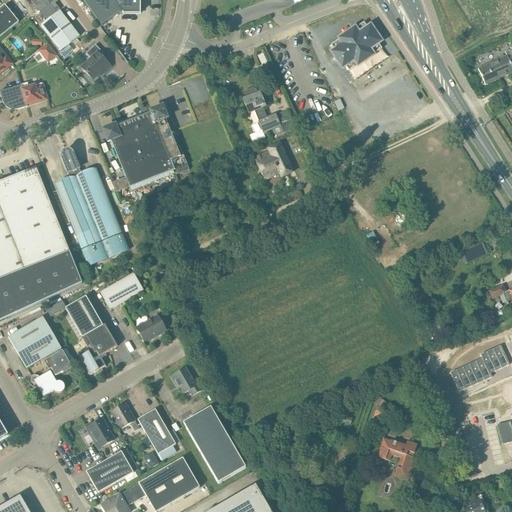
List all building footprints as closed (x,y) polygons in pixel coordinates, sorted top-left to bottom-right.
[(26,0),(18,6),(29,20),(39,13),(29,0),(26,0)] [(30,0),(47,21),(41,26),(47,34),(50,37),(60,51),(80,36),(60,11),(61,10),(56,4),(60,0),(30,0)] [(82,0),(102,27),(119,14),(120,14),(140,14),(139,0),(82,0)] [(0,38),(19,23),(5,6),(0,9),(0,38)] [(340,40),(332,46),(335,51),(332,53),(343,69),(346,67),(349,72),(358,66),(358,67),(374,56),(373,55),(381,49),(378,45),(381,42),(371,27),(367,29),(364,24),(356,30),(355,29),(339,40),(340,40)] [(47,44),(39,50),(45,58),(53,51),(47,44)] [(104,54),(95,46),(86,54),(91,59),(82,68),(93,81),(103,71),(105,73),(111,67),(101,57),(104,54)] [(511,46),(510,48),(511,49),(504,52),(507,57),(479,70),(486,86),(511,73),(511,46)] [(0,75),(13,65),(0,49),(0,75)] [(35,89),(35,87),(29,88),(28,84),(21,86),(27,105),(38,102),(39,103),(47,101),(43,87),(35,89)] [(17,110),(28,107),(27,105),(21,86),(0,92),(3,102),(3,103),(4,104),(4,105),(5,106),(5,107),(7,108),(9,109),(10,110),(12,111),(14,111),(16,111),(17,110)] [(276,113),(267,117),(263,109),(266,108),(260,93),(258,94),(256,90),(252,89),(245,92),(243,96),(245,100),(243,100),(249,115),(255,112),(258,121),(263,133),(273,129),(276,137),(296,129),(288,110),(276,115),(276,113)] [(126,178),(130,188),(130,189),(131,191),(174,174),(173,171),(174,171),(176,175),(189,170),(183,155),(180,156),(166,120),(168,119),(163,107),(150,112),(151,114),(117,128),(116,126),(103,131),(108,143),(111,142),(126,178)] [(255,157),(266,181),(279,174),(281,179),(293,173),(280,144),(268,150),(268,151),(255,157)] [(96,170),(81,175),(74,156),(73,154),(71,153),(69,152),(67,152),(65,152),(63,154),(62,156),(62,158),(63,160),(70,180),(56,186),(82,251),(88,267),(129,251),(122,235),(96,170)] [(0,322),(5,320),(82,284),(36,169),(0,182),(0,322)] [(378,243),(372,233),(366,236),(372,247),(378,243)] [(101,293),(111,311),(144,291),(134,274),(101,293)] [(492,299),(493,299),(502,294),(505,293),(502,285),(488,291),(492,299)] [(511,289),(506,293),(503,294),(508,305),(511,303),(511,289)] [(118,347),(105,326),(103,327),(86,297),(66,309),(83,339),(82,339),(87,348),(77,354),(90,376),(106,367),(100,357),(118,347)] [(46,310),(50,318),(66,308),(61,301),(46,310)] [(136,329),(145,344),(167,332),(158,316),(136,329)] [(61,349),(43,318),(8,338),(27,369),(46,358),(60,350),(61,349)] [(501,346),(494,349),(503,368),(509,365),(501,346)] [(494,349),(488,352),(496,371),(503,368),(494,349)] [(47,361),(44,362),(49,371),(51,369),(52,371),(56,377),(62,373),(63,373),(64,374),(73,369),(68,361),(63,352),(62,352),(60,350),(46,358),(47,361)] [(481,355),(482,359),(483,359),(490,374),(496,371),(488,352),(481,355)] [(490,374),(483,359),(482,359),(476,362),(485,381),(492,378),(490,374)] [(476,362),(470,365),(479,384),(485,381),(476,362)] [(479,384),(470,365),(464,367),(472,387),(479,384)] [(464,367),(457,370),(466,389),(472,387),(464,367)] [(193,383),(185,369),(172,378),(179,390),(181,388),(185,394),(190,391),(193,396),(202,391),(196,381),(193,383)] [(450,373),(459,392),(466,389),(457,370),(450,373)] [(57,383),(56,384),(50,373),(40,379),(40,378),(39,377),(38,377),(36,376),(35,376),(34,376),(33,376),(32,377),(31,377),(30,378),(29,379),(29,380),(29,381),(29,383),(29,384),(30,385),(30,386),(31,386),(32,387),(33,388),(34,388),(35,388),(36,388),(38,387),(43,397),(54,391),(55,392),(55,393),(56,393),(57,394),(58,394),(59,394),(60,394),(61,394),(62,393),(63,392),(64,392),(64,391),(64,390),(65,389),(65,388),(64,387),(64,386),(64,385),(63,385),(62,384),(61,383),(60,383),(59,383),(58,383),(57,383)] [(379,397),(375,404),(384,409),(388,403),(379,397)] [(125,405),(111,413),(121,430),(130,425),(135,432),(140,429),(125,405)] [(246,468),(211,408),(183,424),(218,484),(246,468)] [(159,455),(162,461),(177,453),(173,447),(176,445),(175,445),(180,442),(173,430),(169,433),(156,410),(138,421),(158,456),(159,455)] [(350,425),(352,419),(341,415),(339,421),(350,425)] [(94,442),(99,450),(115,441),(103,420),(93,426),(92,424),(86,427),(90,435),(92,434),(96,441),(94,442)] [(511,429),(510,423),(497,426),(502,445),(511,442),(511,429)] [(68,428),(61,432),(65,438),(71,434),(68,428)] [(436,436),(433,444),(441,446),(439,452),(446,454),(451,441),(436,436)] [(384,439),(380,449),(381,450),(378,458),(389,462),(391,455),(401,459),(395,478),(408,482),(411,471),(413,471),(417,459),(413,458),(417,445),(407,442),(406,447),(384,439)] [(99,494),(134,474),(122,453),(86,473),(99,494)] [(159,464),(154,456),(145,461),(150,470),(159,464)] [(159,511),(200,489),(183,459),(139,485),(146,497),(154,511),(159,511)] [(129,511),(127,508),(146,497),(139,485),(102,506),(104,511),(129,511)] [(271,511),(256,485),(209,511),(271,511)] [(20,496),(0,507),(0,511),(29,511),(20,496)] [(452,511),(485,511),(480,500),(453,511),(452,511)]
